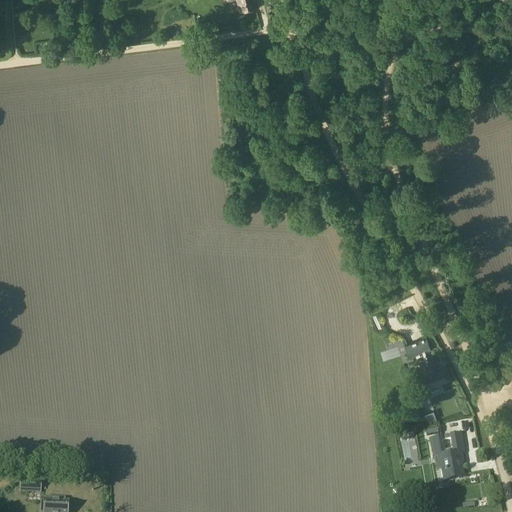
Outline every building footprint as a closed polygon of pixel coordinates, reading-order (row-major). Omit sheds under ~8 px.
[(226,0),(227,0),(228,0),(236,0),(240,12),(256,8),(253,0),(226,0)] [(388,325),(401,319),(397,310),(384,316),(388,325)] [(425,337),(405,344),(410,357),(421,354),(424,361),(418,363),(422,374),(418,376),(423,390),(448,381),(443,367),(436,370),(432,358),(430,351),(425,337)] [(433,411),(423,414),(425,422),(435,419),(433,411)] [(442,438),(430,440),(434,461),(435,461),(434,458),(440,457),(444,480),(462,477),(458,454),(464,453),(461,434),(450,436),(450,439),(450,440),(451,450),(445,451),(443,441),(442,438)] [(45,501),(44,511),(67,511),(68,503),(64,502),(65,499),(57,499),(53,498),(46,498),(46,501),(45,501)] [(418,501),(415,502),(416,508),(429,506),(428,500),(425,500),(424,499),(418,500),(418,501)]
